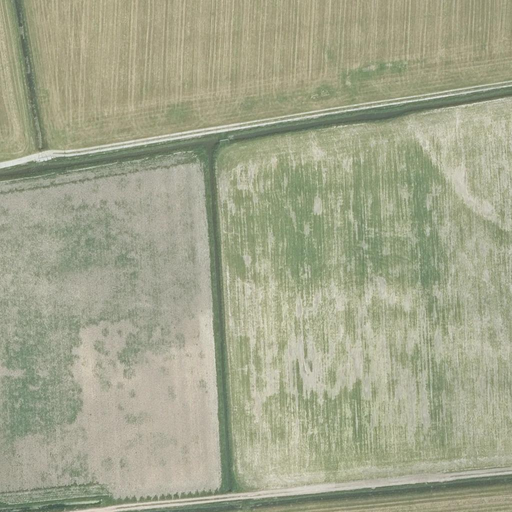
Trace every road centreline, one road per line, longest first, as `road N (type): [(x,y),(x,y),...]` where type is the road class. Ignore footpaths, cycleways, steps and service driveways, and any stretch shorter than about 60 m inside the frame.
road 1 (track): [(0,166),(511,83)]
road 2 (track): [(94,511),(511,471)]
